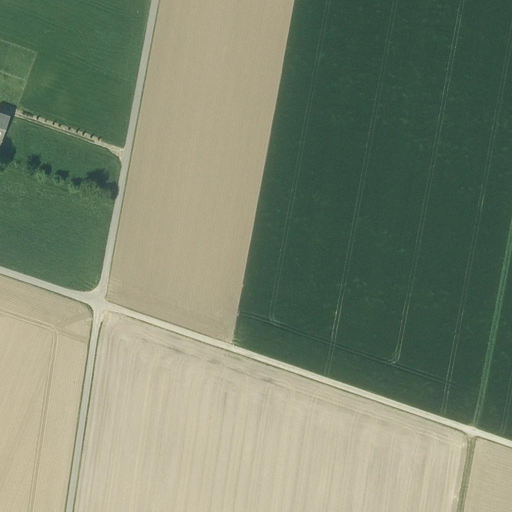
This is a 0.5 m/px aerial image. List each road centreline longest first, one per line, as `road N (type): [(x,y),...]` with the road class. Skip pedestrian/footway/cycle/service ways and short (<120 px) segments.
road 1 (track): [(0,270),(511,445)]
road 2 (track): [(154,0),(97,302),(69,511)]
road 3 (track): [(511,259),(459,511)]
road 4 (track): [(125,154),(0,110)]
